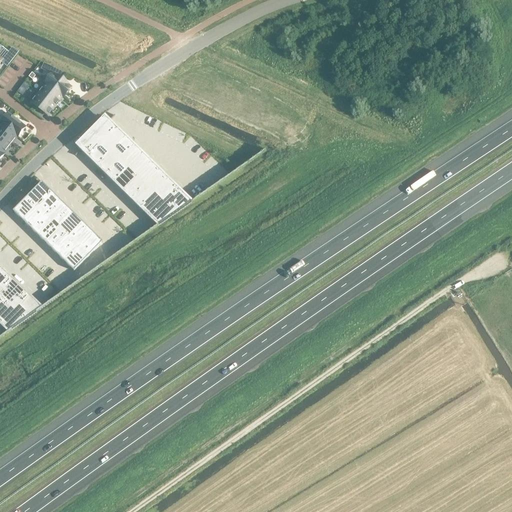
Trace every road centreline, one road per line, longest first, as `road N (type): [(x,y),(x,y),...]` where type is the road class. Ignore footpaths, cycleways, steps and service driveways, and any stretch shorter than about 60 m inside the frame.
road 1 (motorway): [(511,124),(0,476)]
road 2 (motorway): [(26,511),(511,170)]
road 3 (track): [(132,511),(511,251)]
road 4 (unclassified): [(57,138),(171,57),(288,0)]
